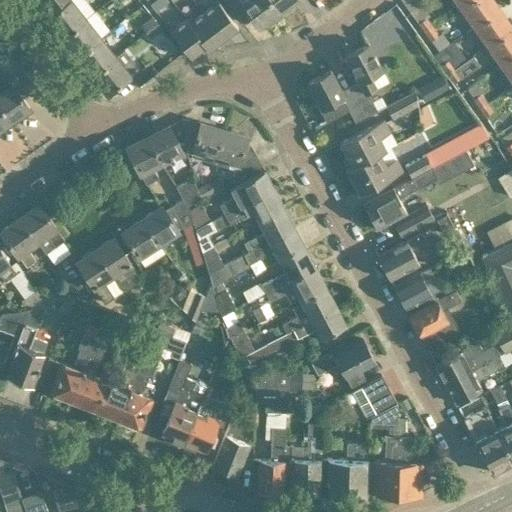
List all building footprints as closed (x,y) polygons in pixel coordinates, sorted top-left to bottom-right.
[(61,0),(39,0),(43,4),(39,7),(44,14),(61,0)] [(63,36),(85,19),(70,0),(48,17),(63,36)] [(166,0),(155,0),(150,4),(156,11),(168,1),(166,0)] [(228,34),(238,26),(217,0),(211,0),(210,1),(213,5),(204,12),(226,41),(231,37),(228,34)] [(281,16),(269,0),(244,0),(241,3),(258,26),(262,22),(266,27),(281,16)] [(291,0),(269,0),(281,16),(295,5),(292,0),(291,0)] [(450,0),(450,1),(456,9),(461,6),(468,0),(450,0)] [(498,8),(492,0),(468,0),(461,6),(474,25),(498,8)] [(488,44),(511,27),(498,8),(474,25),(488,44)] [(192,15),(187,19),(190,23),(189,23),(208,48),(217,42),(220,46),(226,41),(204,12),(195,19),(192,15)] [(145,32),(157,23),(152,17),(141,26),(145,32)] [(425,17),(417,23),(424,32),(432,26),(425,17)] [(78,55),(100,38),(85,19),(63,36),(78,55)] [(208,48),(189,23),(190,23),(187,19),(177,26),(174,22),(168,26),(190,56),(200,48),(203,52),(208,48)] [(161,29),(157,23),(145,32),(150,38),(161,29)] [(432,26),(424,32),(430,41),(438,35),(432,26)] [(511,55),(511,28),(511,27),(488,44),(501,63),(511,55)] [(93,74),(115,56),(100,38),(78,55),(93,74)] [(368,42),(345,55),(359,81),(350,86),(366,116),(377,110),(367,91),(375,86),(370,76),(382,69),(368,42)] [(122,66),(132,58),(124,49),(115,56),(93,74),(108,93),(130,76),(122,66)] [(446,74),(466,60),(460,52),(448,60),(440,65),(446,74)] [(511,55),(501,63),(511,78),(511,55)] [(472,56),(466,60),(446,74),(452,82),(460,77),(478,65),(472,56)] [(19,64),(6,73),(22,97),(37,87),(19,64)] [(366,116),(350,86),(341,91),(330,69),(307,81),(321,108),(320,109),(326,122),(349,110),(355,122),(366,116)] [(6,73),(0,77),(0,107),(9,120),(29,106),(22,97),(6,73)] [(443,78),(418,90),(425,102),(449,89),(443,78)] [(387,106),(393,119),(419,107),(415,92),(387,106)] [(479,94),(472,99),(478,108),(485,103),(479,94)] [(484,117),(491,112),(485,103),(478,108),(484,117)] [(0,126),(9,120),(0,107),(0,126)] [(187,145),(182,117),(147,135),(160,161),(180,151),(183,158),(189,156),(187,145)] [(213,162),(223,129),(183,117),(182,117),(187,145),(189,156),(191,155),(213,162)] [(382,121),(340,142),(352,167),(380,152),(384,150),(378,139),(389,134),(382,121)] [(262,165),(246,138),(247,136),(223,129),(213,162),(236,169),(235,179),(262,165)] [(160,161),(147,135),(126,146),(145,184),(158,177),(152,165),(160,161)] [(359,194),(402,172),(403,171),(391,147),(352,167),(347,170),(359,194)] [(366,202),(363,203),(368,212),(370,216),(370,219),(373,225),(376,226),(376,227),(378,226),(382,231),(391,226),(389,220),(397,216),(406,211),(399,198),(435,179),(437,184),(473,164),(465,149),(432,167),(411,177),(366,202)] [(411,177),(432,167),(425,155),(404,165),(411,177)] [(274,187),(264,169),(262,165),(235,179),(234,185),(230,187),(234,196),(220,204),(225,213),(274,187)] [(511,170),(511,169),(498,178),(510,196),(511,194),(511,170)] [(201,197),(196,189),(192,175),(176,186),(175,186),(182,198),(186,205),(198,199),(201,197)] [(218,178),(208,183),(212,191),(223,186),(218,178)] [(212,191),(208,183),(196,189),(201,197),(212,191)] [(295,227),(284,207),(274,187),(225,213),(230,223),(248,213),(247,213),(253,210),(259,220),(264,232),(259,235),(258,234),(247,240),(242,242),(247,252),(295,227)] [(193,222),(186,205),(182,198),(169,206),(182,225),(184,224),(193,222)] [(55,226),(39,203),(19,217),(38,242),(37,242),(45,253),(63,240),(54,227),(55,226)] [(401,236),(434,219),(426,204),(393,221),(401,236)] [(182,225),(169,206),(164,209),(162,205),(142,218),(158,242),(178,229),(176,227),(182,225)] [(454,229),(446,213),(434,219),(443,235),(454,229)] [(38,242),(19,217),(0,230),(0,232),(16,255),(18,254),(26,266),(35,259),(27,248),(36,241),(37,242),(38,242)] [(158,242),(142,218),(121,231),(137,255),(158,242)] [(215,229),(211,220),(195,228),(195,229),(201,251),(212,245),(206,234),(215,229)] [(274,249),(280,260),(285,271),(262,283),(266,292),(316,266),(305,247),(295,227),(247,252),(244,253),(249,263),(257,259),(268,253),(268,252),(274,249)] [(389,278),(418,262),(411,249),(425,241),(420,233),(377,255),(389,278)] [(113,236),(95,248),(111,274),(112,273),(123,290),(140,279),(129,262),(129,261),(113,236)] [(222,264),(212,245),(201,251),(208,272),(223,265),(222,264)] [(482,256),(511,316),(511,262),(504,245),(482,256)] [(111,274),(95,248),(76,261),(92,286),(94,285),(105,301),(113,296),(102,280),(111,274)] [(0,250),(0,274),(5,280),(16,272),(0,250)] [(222,280),(250,265),(249,263),(244,253),(223,265),(208,272),(210,281),(211,280),(215,293),(226,288),(222,280)] [(336,306),(326,286),(316,266),(266,292),(257,297),(260,302),(268,298),(270,301),(285,293),(289,302),(299,297),(300,300),(301,301),(291,307),(296,316),(289,320),(281,324),(282,326),(285,332),(336,306)] [(439,288),(428,267),(394,286),(405,307),(420,299),(431,293),(439,288)] [(220,310),(215,293),(211,280),(210,281),(204,296),(199,309),(220,310)] [(67,285),(68,289),(69,299),(74,298),(84,296),(81,282),(67,285)] [(199,309),(204,296),(196,291),(190,286),(181,309),(195,321),(199,309)] [(226,288),(215,293),(220,310),(221,314),(225,312),(235,306),(226,288)] [(69,299),(68,289),(40,297),(46,304),(62,300),(69,299)] [(455,289),(435,299),(431,293),(420,299),(424,306),(408,314),(420,335),(421,334),(427,347),(459,330),(447,306),(460,299),(455,289)] [(35,290),(23,299),(30,307),(45,304),(46,304),(40,297),(35,290)] [(74,298),(69,299),(62,300),(59,307),(69,311),(74,298)] [(29,384),(31,385),(47,343),(32,337),(45,304),(30,307),(0,314),(0,329),(14,335),(2,366),(8,369),(6,375),(18,380),(19,382),(26,385),(29,384)] [(346,324),(336,306),(285,332),(286,333),(261,346),(243,355),(249,363),(298,337),(315,328),(321,337),(346,324)] [(511,320),(493,331),(498,341),(504,352),(511,348),(511,320)] [(171,335),(174,326),(158,321),(155,329),(167,333),(171,335)] [(238,321),(224,328),(228,337),(242,330),(238,321)] [(141,323),(137,335),(149,340),(153,328),(141,323)] [(182,339),(186,331),(174,326),(171,335),(182,339)] [(140,426),(148,405),(151,397),(139,393),(146,374),(151,373),(167,333),(155,329),(153,328),(149,340),(143,354),(118,418),(140,426)] [(252,349),(242,330),(228,337),(238,356),(252,349)] [(49,358),(39,383),(51,387),(49,392),(71,400),(94,340),(96,336),(85,332),(73,367),(49,358)] [(343,344),(338,347),(311,361),(317,372),(336,362),(350,387),(365,379),(359,368),(374,361),(362,338),(345,348),(343,344)] [(123,356),(112,383),(93,375),(105,344),(94,340),(71,400),(118,418),(143,354),(138,352),(134,361),(123,356)] [(459,351),(435,363),(446,384),(500,355),(499,355),(504,352),(498,341),(482,349),(478,341),(461,350),(459,351)] [(477,380),(490,374),(505,366),(500,355),(446,384),(455,402),(480,389),(481,389),(477,380)] [(183,444),(200,403),(198,403),(205,385),(204,381),(199,379),(194,380),(185,377),(190,363),(179,358),(165,393),(175,397),(161,432),(173,436),(171,440),(183,444)] [(256,367),(255,398),(265,399),(265,410),(285,411),(286,390),(287,368),(256,367)] [(287,368),(286,390),(301,391),(302,369),(287,368)] [(367,416),(370,415),(395,401),(381,374),(352,389),(367,416)] [(511,460),(495,427),(496,427),(480,396),(458,407),(492,471),(511,461),(511,460)] [(222,425),(230,404),(214,398),(210,408),(200,403),(183,444),(194,448),(195,445),(206,450),(216,423),(222,425)] [(396,496),(399,436),(396,436),(395,401),(370,415),(370,422),(389,422),(389,436),(385,436),(384,460),(375,460),(375,467),(374,493),(387,494),(387,496),(396,496)] [(511,411),(508,403),(497,409),(505,424),(496,428),(496,427),(495,427),(511,460),(511,411)] [(236,474),(249,443),(249,442),(237,437),(244,422),(247,415),(234,410),(231,416),(224,433),(212,464),(236,474)] [(284,459),(282,491),(290,491),(320,493),(322,456),(323,422),(320,422),(312,422),(308,422),(308,439),(301,439),(301,444),(292,444),(285,444),(284,459)] [(282,491),(284,459),(285,444),(284,444),(285,427),(271,427),(270,459),(258,458),(257,490),(282,491)] [(410,437),(399,436),(396,496),(405,496),(405,494),(418,495),(419,461),(409,461),(410,437)] [(365,494),(366,466),(367,444),(346,443),(346,457),(322,456),(320,493),(365,494)] [(0,490),(4,502),(21,496),(8,462),(0,458),(0,490)] [(89,502),(86,491),(47,476),(47,477),(58,510),(89,502)] [(48,511),(40,491),(31,494),(21,497),(26,511),(48,511)] [(123,511),(121,505),(87,492),(93,511),(123,511)]
